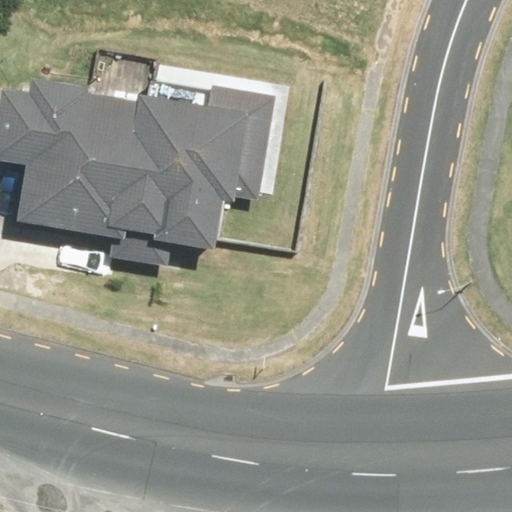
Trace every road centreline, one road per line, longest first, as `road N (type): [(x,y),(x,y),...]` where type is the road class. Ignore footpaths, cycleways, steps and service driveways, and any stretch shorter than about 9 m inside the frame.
road 1 (residential): [(385,474),(385,387),(431,127),(471,0)]
road 2 (secondary): [(0,403),(199,454),(385,474)]
road 3 (secondary): [(385,474),(511,466)]
